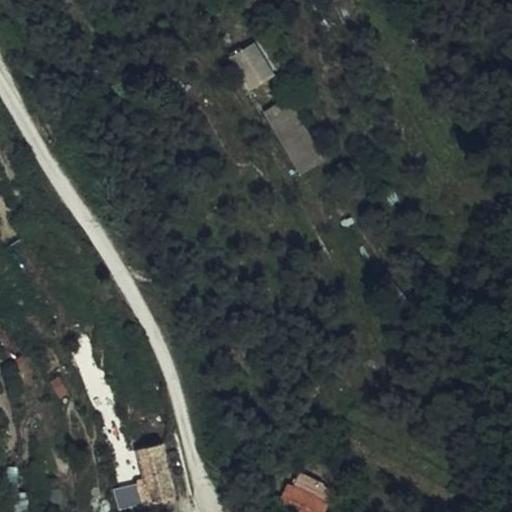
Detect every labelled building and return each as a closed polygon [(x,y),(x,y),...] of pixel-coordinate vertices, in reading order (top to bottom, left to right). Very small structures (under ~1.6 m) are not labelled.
[(232,55),(252,90),(281,73),(261,38),(232,55)] [(227,58),(220,64),(234,87),(243,82),(227,58)] [(297,169),(314,157),(280,105),(263,116),(297,169)] [(131,446),(142,472),(162,464),(156,451),(159,450),(153,437),(131,446)] [(300,479),(333,502),(353,484),(347,467),(327,452),(300,479)] [(181,511),(167,471),(162,464),(142,472),(160,511),(181,511)] [(326,511),(333,502),(300,479),(294,475),(282,491),(312,511),(326,511)]
